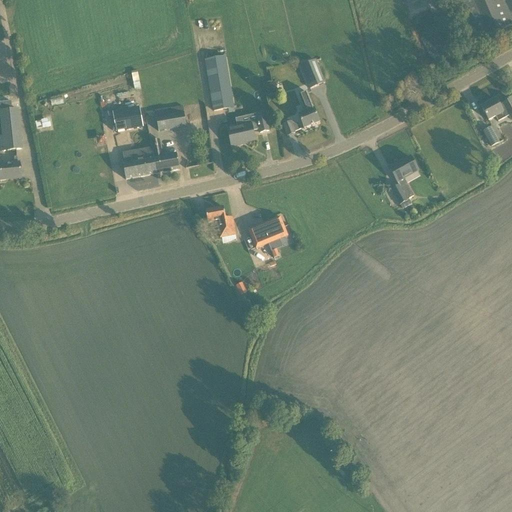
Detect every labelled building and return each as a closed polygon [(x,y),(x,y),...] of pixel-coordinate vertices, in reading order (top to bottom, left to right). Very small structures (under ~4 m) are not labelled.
[(450,0),(469,42),(473,51),(488,45),(485,37),(511,25),(511,21),(502,0),(450,0)] [(204,60),(213,112),(234,109),(226,57),(204,60)] [(300,67),(310,90),(325,84),(316,60),(300,67)] [(276,84),(265,86),(267,95),(277,93),(276,84)] [(299,117),(304,130),(319,124),(307,93),(299,96),(306,114),(299,117)] [(503,106),(500,108),(496,101),(481,109),(489,122),(496,118),(498,123),(509,117),(511,121),(511,120),(511,101),(511,100),(503,105),(503,106)] [(10,102),(0,102),(0,128),(1,136),(0,136),(0,151),(0,152),(22,150),(17,109),(11,109),(10,102)] [(155,111),(157,122),(158,132),(187,128),(185,118),(183,107),(168,110),(168,109),(155,111)] [(139,109),(113,114),(117,133),(143,128),(139,109)] [(244,128),(228,132),(232,148),(241,146),(240,144),(255,141),(253,132),(259,131),(260,134),(269,132),(265,113),(256,115),(257,122),(243,125),(244,128)] [(282,125),(287,137),(295,133),(291,122),(290,122),(283,125),(282,125)] [(483,132),(490,147),(499,142),(491,128),(483,132)] [(159,141),(151,142),(154,159),(157,175),(179,171),(176,155),(163,157),(159,141)] [(124,164),(123,165),(126,181),(157,175),(154,159),(135,162),(133,153),(123,155),(124,164)] [(14,164),(0,165),(0,181),(8,181),(8,179),(19,178),(18,164),(17,164),(16,158),(13,158),(14,164)] [(399,186),(391,190),(399,207),(401,206),(403,210),(411,205),(409,200),(414,197),(405,180),(418,173),(410,158),(390,170),(399,186)] [(445,178),(438,182),(442,191),(449,187),(445,178)] [(223,208),(205,212),(208,225),(217,223),(220,239),(235,236),(232,219),(225,220),(223,208)] [(280,218),(248,231),(256,250),(287,237),(280,218)] [(241,283),(235,286),(240,296),(246,293),(241,283)]
